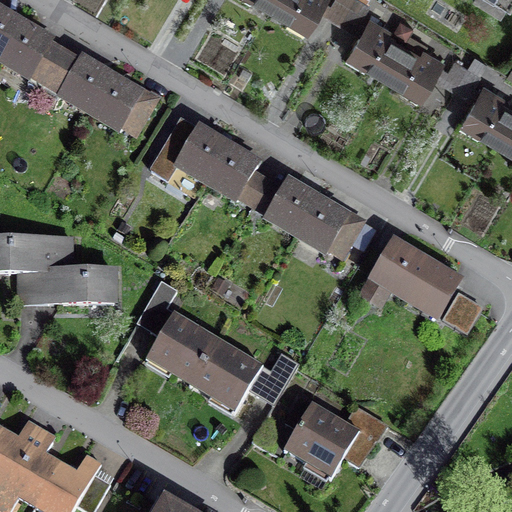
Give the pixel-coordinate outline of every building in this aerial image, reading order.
[(256,0),(307,31),(325,0),(256,0)] [(335,0),(327,15),(334,19),(341,23),(347,27),(353,31),(368,6),(357,0),(335,0)] [(0,60),(133,142),(153,109),(0,16),(0,60)] [(349,54),(422,97),(442,63),(422,52),(419,57),(386,37),(389,32),(369,20),(349,54)] [(442,83),(449,87),(454,90),(462,95),(467,98),(480,77),(466,69),(454,62),(442,83)] [(511,111),(500,104),(503,99),(484,88),(463,124),(511,152),(511,111)] [(177,168),(239,204),(246,191),(275,208),(267,221),(328,257),(336,244),(347,250),(359,230),(286,187),(282,194),(255,178),(259,171),(181,124),(151,174),(167,184),(177,168)] [(112,270),(69,270),(69,243),(0,242),(0,274),(21,275),(21,304),(35,305),(57,305),(112,306),(112,270)] [(441,318),(457,289),(391,250),(375,277),(441,318)] [(297,367),(281,357),(269,377),(165,313),(176,295),(166,289),(141,329),(160,341),(149,360),(237,414),(248,395),(271,409),(297,367)] [(467,337),(482,311),(459,298),(445,325),(467,337)] [(352,453),(360,458),(382,423),(360,410),(347,433),(359,440),(352,453)] [(335,478),(359,440),(347,433),(311,411),(286,450),(335,478)] [(76,511),(101,471),(85,462),(76,476),(72,473),(51,461),(45,458),(54,443),(27,428),(19,442),(11,437),(0,430),(0,511),(11,511),(19,501),(37,511),(76,511)] [(158,511),(178,511),(163,503),(158,511)]
